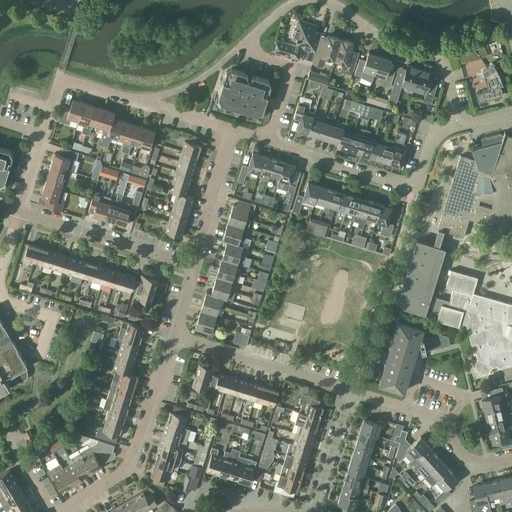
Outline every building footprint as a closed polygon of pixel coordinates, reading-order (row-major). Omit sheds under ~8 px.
[(275,39),(271,51),(298,59),(302,47),(315,51),(317,46),(321,33),(313,30),(315,25),(298,20),(296,29),(293,28),(291,35),(293,36),(293,39),(297,40),(296,45),(275,39)] [(334,60),(341,39),(327,35),(323,48),(317,46),(315,51),(312,62),(322,66),(325,57),(334,60)] [(353,70),(358,55),(352,53),(351,50),(353,43),(341,39),(334,60),(346,63),(345,68),(353,70)] [(358,63),(354,74),(361,77),(361,76),(371,81),(372,81),(374,73),(379,56),(368,52),(364,65),(358,63)] [(471,53),(472,60),(481,58),(476,52),(471,53)] [(387,72),(391,60),(379,56),(374,73),(380,75),(378,83),(390,87),(393,74),(387,72)] [(501,81),(498,71),(492,62),(492,64),(482,71),(485,76),(483,77),(486,82),(488,88),(489,87),(489,89),(476,92),(478,100),(502,94),(500,86),(499,86),(499,85),(503,84),(503,83),(502,83),(501,81)] [(413,89),(420,68),(407,65),(403,79),(395,76),(391,91),(399,94),(402,85),(413,89)] [(268,81),(268,80),(231,68),(231,69),(227,71),(226,71),(218,98),(219,98),(221,102),(220,103),(258,114),(258,113),(262,111),(263,111),(271,85),(270,84),(268,81)] [(428,86),(432,72),(420,68),(413,89),(425,92),(422,101),(431,104),(435,89),(428,86)] [(323,83),(326,84),(329,77),(309,71),(307,78),(323,83)] [(327,87),(326,84),(323,83),(321,90),(331,93),(333,89),(327,87)] [(83,103),(72,99),(70,107),(64,105),(59,121),(69,124),(70,120),(77,122),(83,103)] [(298,101),(293,117),(300,119),(296,130),(308,133),(313,116),(314,112),(309,110),(310,105),(298,101)] [(77,122),(77,124),(82,125),(83,126),(81,133),(85,134),(94,106),(83,103),(77,122)] [(99,126),(104,109),(94,106),(85,134),(89,135),(91,128),(92,128),(93,124),(99,126)] [(104,146),(114,112),(104,109),(99,126),(104,128),(101,137),(102,138),(100,145),(104,146)] [(118,138),(123,121),(113,118),(115,112),(114,112),(104,146),(108,147),(110,140),(111,140),(112,136),(118,138)] [(423,113),(421,118),(430,121),(432,116),(423,113)] [(318,136),(323,119),(313,116),(308,133),(318,136)] [(414,126),(416,120),(403,116),(400,126),(405,128),(407,127),(408,124),(414,126)] [(328,140),(334,122),(323,119),(318,136),(328,140)] [(121,151),(125,152),(128,141),(133,124),(123,121),(118,138),(123,140),(122,143),(123,144),(121,151)] [(334,122),(328,140),(338,143),(337,147),(345,122),(342,122),(341,123),(340,124),(334,122)] [(348,150),(353,133),(347,131),(349,125),(345,124),(345,123),(345,122),(337,147),(348,150)] [(132,142),(138,144),(143,127),(133,124),(128,141),(125,152),(128,153),(132,142)] [(143,127),(138,144),(149,148),(155,131),(143,127)] [(358,153),(365,129),(362,128),(359,130),(358,134),(353,133),(348,150),(358,153)] [(368,156),(374,139),(369,138),(371,131),(365,129),(358,153),(368,156)] [(494,167),(510,163),(511,162),(511,136),(498,133),(480,138),(482,146),(472,148),(475,159),(477,168),(492,173),(494,167)] [(379,159),(385,138),(380,137),(379,141),(374,139),(368,156),(379,159)] [(389,163),(395,141),(385,138),(379,159),(389,163)] [(181,150),(197,155),(200,145),(185,141),(181,150)] [(395,141),(389,163),(394,164),(393,165),(402,168),(406,157),(403,156),(405,149),(408,150),(409,145),(395,141)] [(10,150),(0,147),(0,183),(3,182),(4,182),(12,155),(11,155),(9,151),(10,150)] [(54,153),(51,164),(66,169),(70,170),(73,159),(76,160),(78,152),(63,147),(60,155),(54,153)] [(194,165),(197,155),(181,150),(178,160),(194,165)] [(258,173),(264,156),(252,152),(248,166),(242,165),(237,181),(243,183),(246,174),(250,176),(251,170),(258,173)] [(477,168),(475,159),(460,155),(437,229),(438,229),(436,234),(441,237),(443,231),(463,237),(468,219),(486,224),(486,226),(486,228),(487,229),(488,230),(490,230),(491,229),(492,228),(493,226),(511,232),(511,169),(510,163),(494,167),(492,173),(477,168)] [(267,180),(274,159),(264,156),(258,173),(264,174),(262,178),(267,180)] [(279,179),(284,162),(274,159),(267,180),(271,181),(273,177),(279,179)] [(191,175),(194,165),(178,160),(175,170),(191,175)] [(284,162),(279,179),(276,187),(287,190),(288,193),(293,195),(297,182),(291,180),(295,165),(284,162)] [(74,183),(79,184),(80,179),(65,174),(66,169),(51,164),(48,175),(63,179),(74,183)] [(141,166),(141,168),(139,174),(147,176),(149,168),(147,164),(146,164),(141,166)] [(132,165),(130,171),(137,173),(139,174),(141,168),(132,165)] [(97,178),(100,169),(93,168),(91,176),(97,178)] [(188,185),(191,175),(175,170),(172,180),(188,185)] [(45,185),(60,190),(62,184),(65,185),(66,184),(73,187),(74,183),(63,179),(48,175),(45,185)] [(117,194),(122,195),(127,180),(122,178),(117,194)] [(185,194),(188,185),(172,180),(169,190),(177,192),(181,193),(185,194)] [(314,203),(319,185),(308,182),(303,196),(297,194),(292,210),(299,213),(301,203),(313,207),(314,203)] [(64,191),(60,190),(45,185),(41,196),(47,198),(45,206),(60,211),(63,203),(60,202),(64,191)] [(324,206),(329,189),(319,185),(314,203),(313,207),(314,203),(324,206)] [(334,209),(340,192),(329,189),(324,206),(322,211),(327,212),(329,207),(334,209)] [(132,204),(121,200),(114,221),(125,225),(127,219),(133,221),(138,205),(142,192),(136,190),(132,204)] [(110,197),(99,194),(100,193),(94,191),(89,207),(94,209),(93,215),(104,218),(110,199),(110,197)] [(193,196),(185,194),(181,193),(177,192),(174,202),(190,207),(193,196)] [(343,217),(350,195),(340,192),(334,209),(339,210),(337,215),(343,217)] [(110,199),(104,218),(114,221),(121,200),(122,195),(117,194),(115,201),(110,199)] [(343,217),(342,222),(345,223),(348,221),(349,219),(353,220),(355,215),(360,198),(350,195),(343,217)] [(355,215),(353,220),(359,222),(357,227),(362,229),(364,223),(365,218),(371,201),(360,198),(355,215)] [(233,204),(230,213),(246,218),(248,209),(253,211),(255,204),(250,203),(238,199),(236,205),(233,204)] [(365,218),(364,223),(368,224),(369,220),(375,222),(381,204),(371,201),(365,218)] [(187,216),(190,207),(174,202),(171,211),(187,216)] [(381,204),(375,222),(382,224),(380,233),(390,236),(393,224),(388,222),(392,208),(381,204)] [(184,226),(187,216),(171,211),(168,221),(184,226)] [(228,222),(248,228),(251,220),(246,218),(230,213),(228,222)] [(181,236),(184,226),(168,221),(165,231),(181,236)] [(228,222),(225,231),(245,237),(248,228),(228,222)] [(222,240),(248,248),(248,247),(243,246),(245,237),(225,231),(222,240)] [(438,246),(441,237),(436,234),(433,245),(417,240),(397,303),(425,311),(426,308),(438,312),(436,319),(458,326),(460,322),(466,324),(473,354),(476,353),(477,358),(474,364),(476,371),(481,374),(488,372),(492,367),(496,366),(497,368),(511,364),(511,303),(473,292),(478,277),(451,269),(446,286),(453,288),(449,300),(430,294),(444,248),(438,246)] [(267,239),(266,244),(276,247),(278,242),(267,239)] [(227,241),(224,250),(246,256),(248,248),(222,240),(227,241)] [(33,262),(38,247),(28,244),(23,259),(33,262)] [(264,249),(275,252),(276,247),(266,244),(264,249)] [(43,265),(47,250),(38,247),(33,262),(43,265)] [(52,268),(57,253),(47,250),(43,265),(52,268)] [(224,250),(221,259),(243,265),(246,256),(224,250)] [(62,271),(67,256),(57,253),(52,268),(62,271)] [(72,274),(77,259),(67,256),(62,271),(72,274)] [(82,277),(86,262),(77,259),(72,274),(82,277)] [(219,267),(240,274),(243,265),(221,259),(219,267)] [(91,280),(96,265),(86,262),(82,277),(91,280)] [(101,283),(106,268),(96,265),(91,280),(101,283)] [(216,276),(237,283),(240,274),(219,267),(216,276)] [(111,286),(116,271),(106,268),(101,283),(111,286)] [(121,289),(125,274),(116,271),(111,286),(121,289)] [(125,274),(121,289),(131,293),(135,277),(125,274)] [(135,280),(132,289),(136,290),(134,297),(150,302),(157,279),(141,274),(139,281),(135,280)] [(216,276),(213,285),(235,292),(237,283),(216,276)] [(28,281),(26,285),(25,289),(31,291),(33,283),(28,281)] [(206,292),(226,299),(232,300),(235,292),(213,285),(211,293),(206,292)] [(206,292),(203,301),(219,306),(221,297),(226,299),(206,292)] [(216,315),(219,306),(203,301),(200,310),(216,315)] [(213,323),(216,315),(200,310),(198,319),(213,323)] [(127,318),(144,323),(145,319),(137,317),(137,316),(128,314),(127,318)] [(28,366),(12,340),(10,341),(1,326),(4,325),(0,318),(0,392),(10,387),(5,378),(10,375),(10,376),(14,374),(15,377),(17,379),(20,380),(23,379),(26,377),(26,374),(26,370),(24,368),(28,366)] [(215,334),(218,325),(213,323),(198,319),(195,328),(215,334)] [(117,337),(139,344),(142,333),(141,332),(143,326),(123,320),(117,337)] [(405,387),(402,386),(413,350),(415,351),(416,351),(421,349),(422,352),(426,351),(450,345),(448,336),(433,332),(432,336),(422,338),(420,338),(423,328),(398,321),(379,383),(403,391),(405,387)] [(249,335),(245,333),(242,332),(238,344),(246,346),(249,335)] [(99,343),(103,344),(105,338),(98,336),(96,342),(99,343)] [(113,347),(119,349),(136,354),(139,344),(117,337),(116,337),(113,347)] [(133,364),(136,354),(119,349),(116,358),(133,364)] [(116,358),(113,368),(137,376),(137,375),(130,373),(133,364),(116,358)] [(209,390),(216,367),(200,362),(193,385),(209,390)] [(113,368),(112,371),(114,372),(112,379),(134,385),(137,376),(113,368)] [(224,391),(229,376),(219,372),(214,388),(224,391)] [(234,394),(239,379),(229,376),(224,391),(234,394)] [(112,379),(109,388),(131,395),(134,385),(112,379)] [(243,397),(248,382),(239,379),(234,394),(243,397)] [(253,400),(258,385),(248,382),(243,397),(253,400)] [(263,403),(268,388),(258,385),(253,400),(263,403)] [(484,409),(484,410),(502,406),(508,404),(506,394),(504,394),(502,387),(490,391),(491,396),(482,399),(482,400),(481,400),(482,409),(482,410),(484,409)] [(109,388),(106,398),(128,405),(131,395),(109,388)] [(268,388),(263,403),(273,406),(278,391),(268,388)] [(304,405),(302,413),(319,418),(323,406),(321,406),(323,399),(302,393),(298,404),(304,405)] [(103,408),(109,409),(125,415),(128,405),(106,398),(103,408)] [(187,401),(186,406),(202,411),(204,407),(187,401)] [(484,410),(487,421),(511,415),(511,414),(511,413),(510,404),(508,404),(502,406),(484,410)] [(170,411),(167,422),(184,427),(187,416),(184,415),(186,409),(174,405),(172,412),(170,411)] [(109,409),(106,419),(122,424),(125,415),(109,409)] [(298,412),(295,422),(299,423),(316,428),(319,418),(302,413),(298,412)] [(490,431),(511,426),(511,425),(511,418),(511,415),(487,421),(490,431)] [(96,436),(115,441),(117,435),(119,436),(122,424),(106,419),(102,430),(100,430),(98,431),(96,436)] [(363,419),(360,430),(377,435),(379,428),(381,429),(384,427),(385,422),(377,419),(376,423),(363,419)] [(167,422),(164,433),(181,438),(186,440),(187,440),(190,429),(184,427),(167,422)] [(313,438),(316,428),(299,423),(296,433),(313,438)] [(511,428),(511,426),(490,431),(490,432),(487,432),(488,433),(491,441),(492,441),(492,442),(502,440),(504,446),(511,443),(511,428)] [(404,441),(405,438),(407,431),(401,429),(399,435),(397,435),(395,435),(393,440),(399,442),(403,443),(404,441)] [(22,440),(29,439),(27,430),(20,431),(22,440)] [(374,445),(377,435),(360,430),(357,440),(374,445)] [(185,443),(186,440),(181,438),(164,433),(161,443),(177,448),(179,441),(185,443)] [(310,449),(313,438),(296,433),(293,444),(310,449)] [(59,440),(62,444),(68,441),(65,436),(59,440)] [(396,452),(395,456),(399,461),(402,458),(405,456),(410,461),(428,445),(420,436),(411,445),(405,438),(404,441),(403,443),(399,442),(396,452)] [(55,448),(62,444),(59,440),(53,444),(55,448)] [(79,452),(91,472),(101,466),(100,465),(114,457),(115,452),(112,451),(114,445),(97,440),(97,442),(90,446),(89,446),(79,452)] [(371,456),(374,445),(357,440),(353,450),(371,456)] [(289,442),(286,453),(306,459),(310,449),(293,444),(289,442)] [(182,450),(177,448),(161,443),(157,453),(180,460),(181,457),(179,457),(182,450)] [(428,445),(410,461),(415,467),(413,469),(415,471),(422,465),(435,453),(428,445)] [(41,458),(53,451),(49,446),(38,452),(41,458)] [(217,473),(223,456),(216,454),(218,449),(211,446),(209,452),(211,453),(206,470),(217,473)] [(223,456),(217,473),(228,476),(233,460),(236,450),(236,449),(232,447),(230,452),(225,450),(223,456)] [(243,463),(245,457),(238,455),(239,451),(236,450),(233,460),(228,476),(238,480),(243,463)] [(367,466),(371,456),(353,450),(350,461),(367,466)] [(81,478),(91,472),(79,452),(70,458),(72,462),(81,478)] [(179,464),(180,460),(157,453),(154,463),(171,469),(173,462),(179,464)] [(286,453),(283,463),(303,469),(306,459),(286,453)] [(424,477),(442,461),(435,453),(415,471),(418,474),(420,473),(424,477)] [(238,480),(249,483),(257,460),(245,456),(245,457),(243,463),(238,480)] [(69,465),(62,468),(71,483),(81,478),(72,462),(70,458),(67,459),(67,461),(69,465)] [(350,461),(347,471),(364,476),(367,466),(350,461)] [(436,481),(450,469),(442,461),(424,477),(432,485),(436,481)] [(168,480),(171,469),(154,463),(151,475),(152,475),(150,482),(163,485),(165,479),(168,480)] [(280,473),(300,480),(303,469),(283,463),(280,473)] [(47,471),(52,479),(55,478),(61,489),(71,483),(62,468),(60,464),(47,471)] [(254,479),(260,481),(264,468),(258,467),(254,479)] [(0,498),(19,487),(13,477),(9,469),(0,474),(0,498)] [(450,469),(436,481),(444,489),(435,498),(434,500),(437,504),(450,492),(446,488),(458,478),(450,469)] [(347,471),(344,481),(364,488),(367,489),(369,484),(366,483),(368,477),(364,476),(347,471)] [(276,481),(273,490),(293,497),(295,490),(297,491),(300,480),(280,473),(278,480),(276,481)] [(198,477),(192,475),(189,488),(195,490),(199,477),(198,477)] [(494,480),(500,502),(500,503),(510,501),(505,477),(494,480)] [(494,480),(484,483),(489,502),(488,500),(494,499),(495,503),(500,502),(494,480)] [(341,492),(360,498),(362,492),(366,493),(367,489),(364,488),(344,481),(341,492)] [(46,496),(52,494),(48,483),(43,484),(46,496)] [(475,498),(469,500),(471,511),(479,511),(479,510),(481,510),(482,506),(482,504),(489,502),(484,483),(472,486),(475,498)] [(19,487),(0,498),(0,501),(4,509),(9,506),(25,497),(19,487)] [(133,498),(141,511),(144,511),(158,504),(152,493),(146,497),(143,492),(133,498)] [(349,507),(347,511),(360,511),(358,511),(357,509),(360,498),(341,492),(337,503),(349,507)] [(385,494),(381,493),(378,492),(375,502),(382,504),(384,500),(385,494)] [(11,509),(13,511),(19,511),(30,506),(25,497),(9,506),(4,509),(6,511),(11,509)] [(124,503),(128,511),(141,511),(133,498),(124,503)] [(114,509),(116,511),(128,511),(124,503),(114,509)] [(399,508),(395,503),(386,511),(385,511),(402,511),(399,508)]
